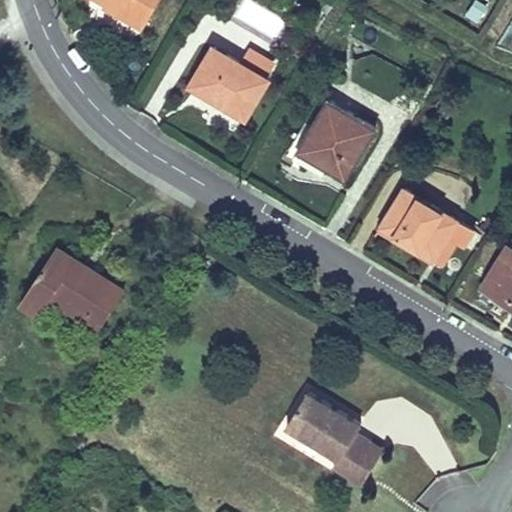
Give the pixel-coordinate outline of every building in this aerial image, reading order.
[(159,0),(96,0),(104,4),(102,7),(142,30),(159,0)] [(265,77),(243,64),(214,46),(190,86),(245,119),(269,79),(265,77)] [(251,50),(243,64),(265,77),(273,64),(251,50)] [(304,141),(297,154),(326,171),(328,168),(345,178),(376,127),(330,99),(304,141)] [(448,119),(455,108),(444,100),(437,112),(448,119)] [(434,258),(458,219),(405,187),(382,226),(434,258)] [(474,228),(458,219),(434,258),(443,263),(458,240),(464,244),(474,228)] [(511,300),(511,246),(509,245),(485,284),(511,300)] [(52,296),(100,328),(125,291),(58,246),(22,301),(41,313),(52,296)] [(483,287),(511,305),(511,300),(485,284),(483,287)] [(331,409),(333,405),(309,390),(287,425),(339,458),(334,466),(361,483),(383,447),(357,430),(362,423),(337,408),(335,412),(331,409)]
